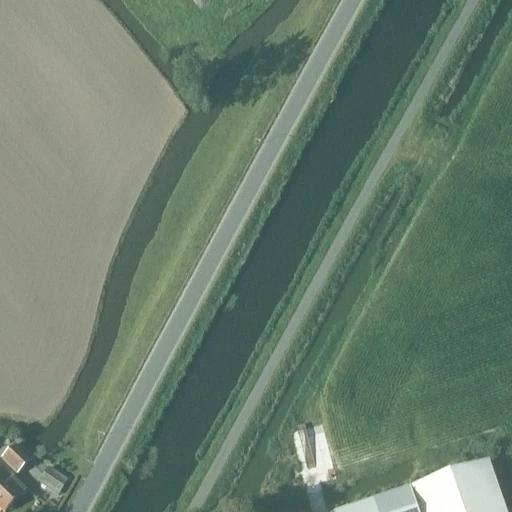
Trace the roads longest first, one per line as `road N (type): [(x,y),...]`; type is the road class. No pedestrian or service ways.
road 1 (unclassified): [(192,511),(474,0)]
road 2 (tertiary): [(73,511),(351,0)]
